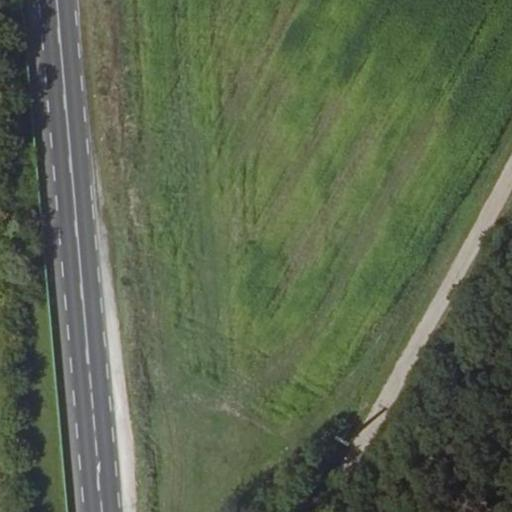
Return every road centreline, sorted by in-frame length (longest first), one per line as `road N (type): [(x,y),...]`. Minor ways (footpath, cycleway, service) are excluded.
road 1 (primary): [(102,511),(56,0)]
road 2 (track): [(511,172),(322,511)]
